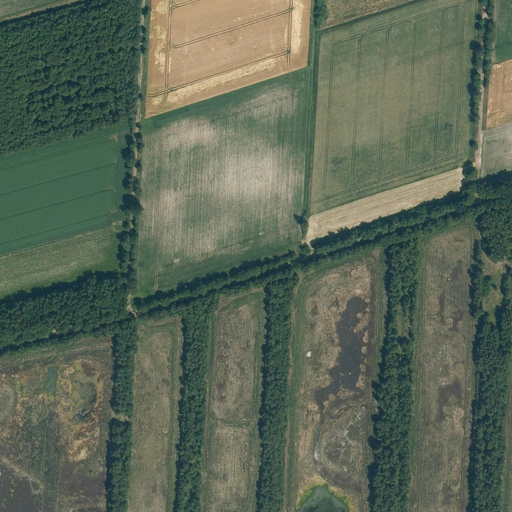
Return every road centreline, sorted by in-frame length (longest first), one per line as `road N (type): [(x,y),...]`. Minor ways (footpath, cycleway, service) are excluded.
road 1 (track): [(0,342),(128,312),(511,190)]
road 2 (track): [(143,0),(128,312)]
road 3 (track): [(486,0),(476,201)]
